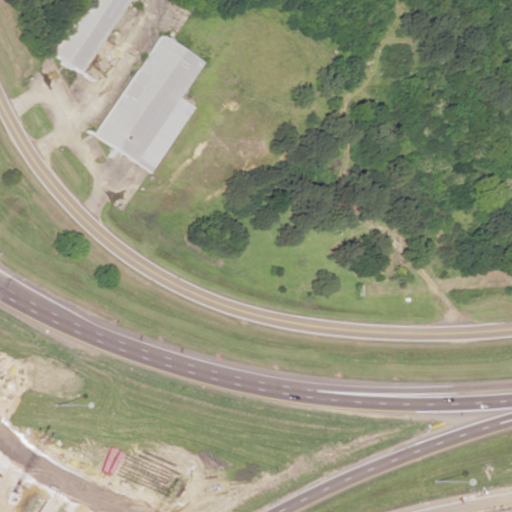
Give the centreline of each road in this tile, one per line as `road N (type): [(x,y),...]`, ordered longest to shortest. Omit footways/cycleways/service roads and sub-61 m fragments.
road 1 (tertiary): [(0,104),(24,152),(67,204),(145,269),(232,311),(326,330),(446,336),(511,327)]
road 2 (motorway): [(511,398),(338,400),(228,382)]
road 3 (motorway): [(511,386),(390,392),(228,382)]
road 4 (motorway): [(511,419),(276,511)]
road 5 (motorway): [(228,382),(142,357),(0,292)]
